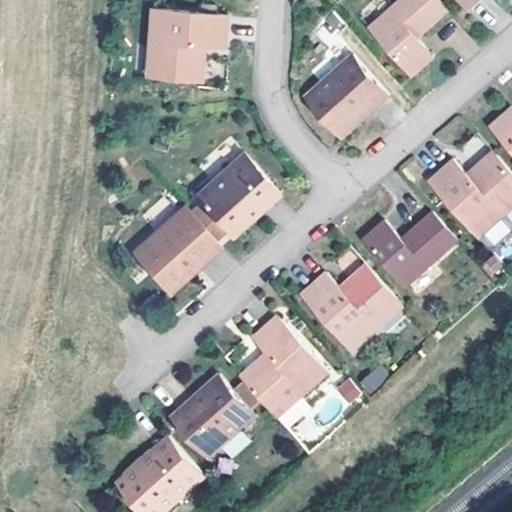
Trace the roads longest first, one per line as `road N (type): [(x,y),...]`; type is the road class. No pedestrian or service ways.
road 1 (track): [(511,298),(277,511)]
road 2 (residential): [(157,365),(345,195)]
road 3 (residential): [(345,195),(511,45)]
road 4 (residential): [(272,0),(265,87),(273,113),(345,195)]
